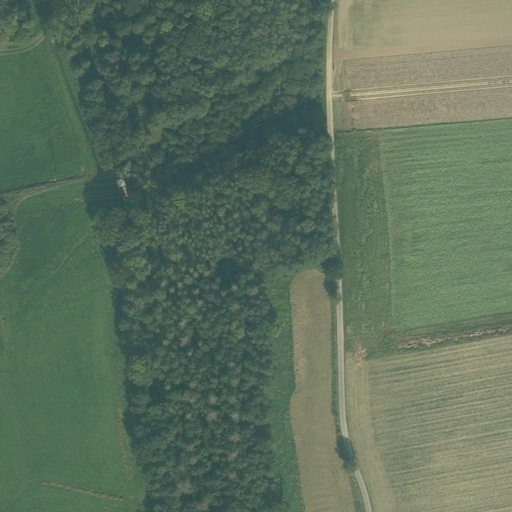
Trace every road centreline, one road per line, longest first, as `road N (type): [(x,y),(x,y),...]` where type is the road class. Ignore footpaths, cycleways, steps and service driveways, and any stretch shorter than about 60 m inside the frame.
road 1 (unclassified): [(329,0),(324,51),(343,439),(367,511)]
road 2 (track): [(120,0),(0,37)]
